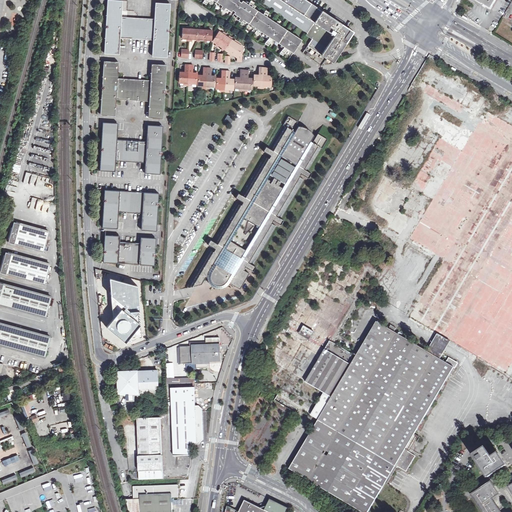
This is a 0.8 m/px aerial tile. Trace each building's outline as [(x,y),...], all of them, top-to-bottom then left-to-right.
[(107,0),(106,26),(104,53),(119,54),(120,44),(120,38),(126,38),(134,39),(135,18),(126,17),(122,17),(122,11),(123,0),(116,0),(107,0)] [(228,9),(231,12),(232,10),(236,4),(239,0),(238,0),(204,0),(203,2),(204,2),(206,4),(207,4),(209,0),(213,0),(219,3),(220,3),(223,5),(222,6),(221,8),(224,10),(225,8),(226,7),(228,8),(228,9)] [(236,4),(232,10),(235,12),(239,6),(242,2),(239,0),(236,4)] [(237,15),(237,14),(241,16),(240,17),(238,20),(241,22),(243,20),(244,19),(246,20),(245,21),(251,25),(252,24),(261,30),(260,31),(266,35),(267,34),(270,36),(269,37),(265,43),(266,43),(268,45),(269,45),(273,39),(273,38),(275,39),(275,41),(281,44),(281,43),(285,46),(284,47),(280,53),(283,55),(287,49),(288,48),(290,49),(289,50),(293,53),(294,52),(294,51),(297,47),(302,40),(295,35),(266,16),(269,12),(265,10),(263,13),(251,5),(253,2),(250,0),(248,4),(242,0),(242,2),(239,6),(235,12),(234,14),(237,15)] [(262,0),(263,0),(262,2),(307,33),(319,15),(322,11),(320,10),(317,8),(316,8),(317,7),(307,0),(306,0),(262,0)] [(475,0),(476,0),(491,9),(496,0),(475,0)] [(148,19),(135,18),(134,39),(148,40),(153,40),(153,46),(152,56),(167,57),(169,29),(170,4),(156,3),(155,8),(155,19),(148,19)] [(342,40),(342,39),(343,38),(343,37),(343,36),(343,35),(343,33),(343,32),(342,31),(342,30),(341,29),(340,29),(339,28),(342,24),(325,13),(323,11),(322,11),(322,10),(322,11),(319,15),(307,33),(306,35),(312,39),(307,46),(321,55),(333,63),(337,56),(346,43),(342,40)] [(211,40),(211,39),(212,30),(209,30),(209,29),(205,28),(205,30),(202,30),(202,28),(198,28),(197,29),(194,29),(195,28),(186,27),(186,29),(183,28),(182,38),(187,38),(189,39),(191,39),(193,39),(196,39),(200,39),(204,40),(207,40),(211,40)] [(216,43),(219,45),(222,47),(225,49),(228,51),(230,52),(231,53),(233,54),(237,57),(237,61),(242,61),(242,47),(241,46),(241,44),(235,40),(234,41),(231,39),(232,38),(229,36),(228,37),(225,35),(226,34),(223,32),(222,33),(219,32),(213,41),(216,43)] [(116,105),(117,100),(121,100),(131,100),(132,79),(123,79),(118,78),(118,74),(119,62),(104,61),(102,88),(101,115),(116,116),(116,105)] [(144,80),(132,79),(131,100),(143,101),(150,102),(149,108),(148,118),(163,119),(165,92),(167,65),(152,64),(151,74),(151,80),(144,80)] [(196,84),(197,72),(193,72),(193,73),(192,73),(192,72),(192,67),(193,67),(193,65),(192,65),(189,65),(186,65),(185,65),(185,67),(185,71),(185,72),(184,72),(184,71),(180,71),(180,72),(179,82),(180,83),(180,85),(183,85),(184,83),(188,83),(192,83),(192,86),(196,86),(196,84)] [(268,76),(266,75),(266,74),(267,70),(268,70),(268,68),(267,68),(264,68),(263,68),(260,68),(259,67),(259,70),(260,70),(259,74),(259,75),(258,75),(258,74),(254,74),(254,85),(258,86),(262,86),(266,86),(271,86),(271,75),(268,75),(268,76)] [(204,68),(203,68),(203,70),(204,70),(203,74),(203,75),(202,75),(202,74),(198,74),(198,86),(202,86),(206,86),(210,86),(215,86),(215,75),(212,75),(212,76),(210,76),(210,75),(211,70),(212,70),(212,68),(211,68),(208,68),(207,68),(204,68)] [(241,78),(239,78),(239,76),(236,76),(235,88),(239,88),(243,88),(247,89),(252,89),(253,77),(249,77),(249,78),(248,78),(248,77),(248,73),(249,73),(249,70),(248,70),(245,70),(244,70),(241,70),(240,70),(240,72),(241,72),(241,77),(241,78)] [(222,71),(221,73),(222,73),(222,77),(222,78),(221,78),(221,77),(217,77),(216,89),(220,89),(224,89),(229,89),(233,90),(234,78),(230,78),(230,79),(229,79),(229,78),(229,73),(230,73),(230,71),(229,71),(226,71),(223,71),(222,71)] [(230,124),(233,119),(227,115),(224,120),(230,124)] [(234,285),(240,289),(245,280),(243,279),(245,275),(247,276),(249,273),(244,270),(245,267),(253,271),(256,266),(253,265),(277,226),(272,223),(274,220),(281,225),(284,220),(281,218),(304,179),(300,177),(301,174),(308,178),(311,173),(308,171),(322,147),(322,148),(327,139),(318,133),(313,142),(311,141),(312,139),(296,130),(295,132),(293,130),(298,122),(288,116),(283,125),(283,126),(270,148),(266,146),(264,151),(270,155),(269,158),(264,156),(241,195),(238,193),(235,198),(243,202),(242,204),(237,201),(214,242),(211,240),(208,245),(215,249),(213,253),(208,250),(186,288),(198,285),(202,277),(205,278),(208,273),(211,269),(212,270),(212,272),(211,273),(211,274),(210,276),(210,277),(210,278),(211,280),(211,281),(212,282),(212,283),(213,284),(214,285),(215,285),(216,286),(218,286),(219,286),(220,286),(221,286),(222,286),(224,285),(225,284),(226,284),(227,283),(227,282),(228,282),(229,280),(234,284),(234,285)] [(117,135),(118,123),(103,122),(102,149),(100,170),(115,171),(115,166),(116,161),(120,161),(131,162),(132,141),(121,140),(117,140),(117,135)] [(141,141),(132,141),(131,162),(140,162),(146,162),(145,170),(145,173),(160,174),(161,153),(163,126),(148,125),(147,136),(147,142),(141,141)] [(314,135),(313,134),(312,132),(310,130),(308,129),(306,128),(305,127),(302,126),(300,126),(298,126),(296,130),(312,139),(314,135)] [(102,227),(118,228),(118,218),(119,212),(123,212),(129,212),(130,191),(105,190),(104,201),(102,227)] [(159,193),(130,191),(129,212),(137,213),(142,213),(142,220),(142,230),(156,231),(158,204),(159,193)] [(47,213),(50,202),(32,197),(29,208),(47,213)] [(8,242),(43,252),(49,231),(14,222),(12,227),(11,227),(12,228),(11,231),(13,231),(13,234),(11,233),(8,242)] [(130,243),(120,242),(120,236),(105,235),(104,251),(103,262),(129,263),(130,243)] [(155,254),(156,238),(141,237),(141,243),(130,243),(129,263),(132,264),(154,265),(155,254)] [(6,252),(3,261),(5,261),(4,264),(3,263),(0,272),(45,284),(50,264),(6,252)] [(234,285),(234,284),(229,280),(228,282),(227,282),(227,283),(226,284),(225,284),(224,285),(222,286),(221,286),(220,286),(219,286),(218,286),(216,286),(215,285),(214,285),(213,284),(212,283),(212,282),(211,281),(211,280),(210,278),(210,277),(210,276),(211,274),(211,273),(212,272),(212,270),(211,269),(208,273),(207,277),(207,279),(208,281),(210,283),(211,285),(215,288),(218,288),(220,288),(222,288),(226,286),(228,284),(230,283),(234,285)] [(126,342),(142,336),(138,285),(110,278),(113,319),(106,327),(126,342)] [(0,304),(45,317),(46,317),(51,297),(4,284),(0,282),(0,304)] [(405,449),(410,440),(416,440),(418,436),(414,434),(454,367),(455,368),(458,363),(449,357),(446,362),(377,321),(356,356),(330,340),(305,382),(325,394),(312,416),(318,420),(300,450),(289,468),(362,511),(367,511),(395,464),(406,471),(415,455),(405,449)] [(0,344),(45,357),(50,337),(51,337),(0,322),(0,344)] [(300,334),(318,344),(322,336),(304,326),(300,334)] [(181,347),(181,364),(210,363),(210,361),(220,361),(220,338),(206,338),(206,346),(181,347)] [(139,372),(140,394),(159,394),(158,371),(139,372)] [(139,372),(119,372),(120,395),(140,394),(139,372)] [(190,443),(197,443),(204,438),(203,408),(200,405),(195,406),(194,387),(171,388),(174,456),(177,456),(190,455),(190,443)] [(19,415),(15,417),(20,431),(25,429),(19,415)] [(138,456),(139,479),(163,478),(163,455),(162,455),(161,418),(138,419),(139,456),(138,456)] [(26,432),(22,434),(27,448),(31,446),(26,432)] [(473,455),(488,477),(506,465),(498,453),(492,457),(485,447),(473,455)] [(18,456),(2,460),(4,465),(20,461),(18,456)] [(21,478),(36,471),(34,467),(19,473),(21,478)] [(500,511),(492,498),(499,494),(491,482),(472,494),(483,511),(500,511)] [(133,499),(139,499),(139,511),(171,511),(171,497),(177,497),(177,485),(132,486),(133,499)] [(81,488),(83,495),(90,493),(88,486),(81,488)] [(139,511),(139,499),(133,499),(125,499),(128,511),(139,511)] [(269,499),(264,509),(269,511),(284,511),(286,508),(269,499)] [(269,511),(264,509),(246,500),(240,511),(239,511),(269,511)] [(12,511),(20,510),(17,502),(10,504),(12,511)] [(56,502),(48,504),(50,511),(58,510),(56,502)]
